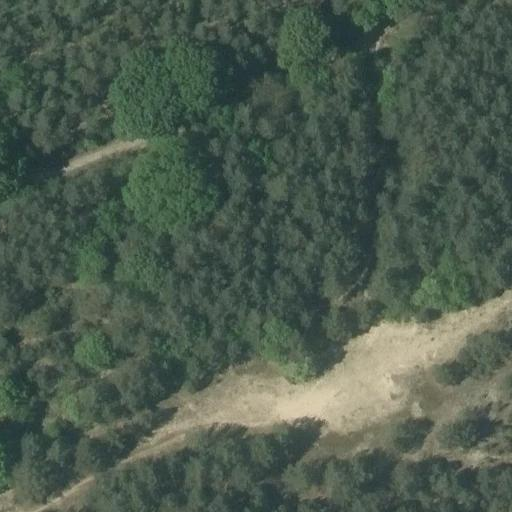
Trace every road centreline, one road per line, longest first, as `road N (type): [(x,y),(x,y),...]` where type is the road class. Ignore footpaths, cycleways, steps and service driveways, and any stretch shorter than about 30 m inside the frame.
road 1 (track): [(385,28),(0,189)]
road 2 (track): [(385,28),(377,260),(340,307)]
